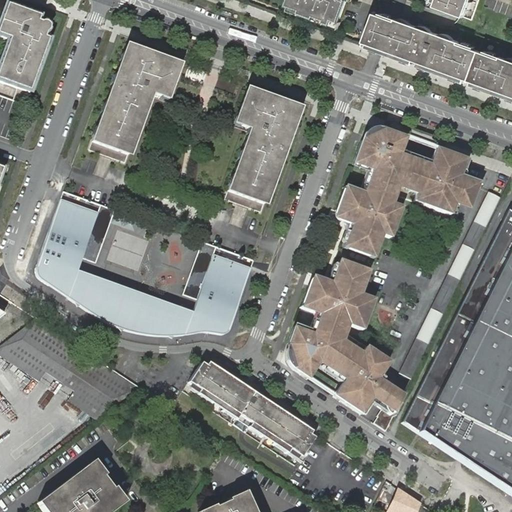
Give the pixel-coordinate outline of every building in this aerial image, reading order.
[(289,0),(287,8),(338,26),(347,0),(289,0)] [(437,0),(435,6),(464,17),(470,0),(437,0)] [(6,5),(0,21),(0,36),(8,40),(0,62),(0,81),(18,89),(16,95),(14,101),(26,105),(49,40),(45,39),(46,34),(47,33),(49,31),(49,28),(48,26),(48,25),(45,22),(38,21),(39,17),(6,5)] [(383,16),(375,13),(364,42),(372,46),(383,16)] [(389,19),(383,16),(372,46),(379,48),(385,50),(396,21),(389,19)] [(385,50),(384,54),(391,56),(403,61),(405,57),(430,66),(428,70),(447,77),(449,73),(491,88),(489,92),(508,99),(509,95),(511,96),(511,61),(503,58),(502,60),(460,45),(460,43),(397,19),(396,21),(385,50)] [(177,66),(125,47),(88,151),(106,157),(124,164),(149,96),(164,102),(177,66)] [(297,109),(246,90),(232,127),(248,132),(223,200),(241,206),(260,213),(297,109)] [(347,224),(346,225),(350,226),(342,249),(346,250),(346,249),(368,257),(368,258),(372,260),(378,244),(373,242),(376,234),(380,236),(389,239),(400,208),(391,205),(387,204),(390,197),(391,195),(449,216),(453,205),(454,206),(460,205),(464,203),(468,200),(471,197),(477,184),(459,177),(464,160),(434,149),(429,163),(428,166),(398,155),(399,152),(403,143),(394,139),(395,135),(381,130),(376,129),(371,131),(367,134),(365,138),(363,143),(360,142),(352,165),(367,170),(359,193),(343,188),(335,211),(339,213),(339,214),(339,216),(340,217),(340,218),(341,219),(342,220),(343,222),(344,222),(345,223),(347,224)] [(428,166),(429,163),(399,152),(398,155),(428,166)] [(420,362),(499,199),(488,193),(398,374),(410,380),(420,362)] [(81,259),(97,214),(59,200),(35,267),(35,269),(34,271),(35,274),(36,276),(37,278),(38,280),(41,282),(92,316),(95,318),(98,319),(100,321),(103,322),(106,324),(108,325),(111,327),(114,328),(117,329),(120,330),(123,331),(126,332),(129,333),(132,334),(135,334),(138,335),(141,336),(144,336),(147,337),(150,337),(153,337),(156,337),(159,338),(162,338),(165,338),(168,338),(171,338),(175,337),(178,337),(181,337),(190,335),(191,335),(192,335),(194,335),(196,335),(197,335),(198,335),(199,335),(200,335),(202,335),(203,335),(204,335),(205,335),(206,335),(208,335),(209,335),(210,335),(211,335),(212,336),(213,336),(215,336),(216,336),(217,337),(218,337),(220,336),(222,336),(224,335),(225,334),(227,332),(228,330),(235,310),(250,269),(212,255),(196,300),(191,313),(76,272),(81,259)] [(114,211),(100,206),(97,214),(81,259),(95,263),(114,211)] [(335,211),(334,214),(334,215),(334,217),(335,219),(337,222),(346,225),(347,224),(345,223),(344,222),(343,222),(342,220),(341,219),(340,218),(340,217),(339,216),(339,214),(339,213),(335,211)] [(511,214),(506,212),(397,424),(511,497),(511,214)] [(212,255),(215,247),(201,243),(182,295),(196,300),(212,255)] [(373,424),(385,432),(402,397),(391,389),(377,380),(388,363),(344,334),(342,333),(345,325),(362,331),(372,300),(359,295),(355,294),(358,286),(362,287),(368,272),(363,270),(363,271),(341,263),(342,262),(337,261),(329,284),(326,282),(325,283),(324,282),(322,282),(321,282),(319,282),(317,282),(316,283),(315,284),(313,285),(312,286),(312,287),(308,285),(300,309),(315,314),(307,334),(292,329),(287,345),(289,346),(287,352),(286,358),(286,362),(287,364),(289,368),(292,370),(300,375),(304,370),(311,374),(315,367),(318,364),(343,381),(341,384),(336,391),(343,396),(339,401),(360,415),(368,402),(370,399),(383,407),(380,410),(376,417),(377,418),(373,424)] [(310,281),(308,285),(312,287),(312,286),(313,285),(315,284),(316,283),(317,282),(319,282),(321,282),(322,282),(324,282),(325,283),(326,282),(319,280),(317,279),(312,279),(310,281)] [(35,318),(0,345),(0,354),(39,382),(45,374),(74,393),(66,403),(97,421),(139,388),(81,349),(35,318)] [(207,363),(205,367),(250,397),(252,393),(214,368),(207,363)] [(200,364),(187,383),(191,386),(212,400),(225,408),(237,416),(235,420),(232,424),(245,433),(248,429),(250,425),(263,433),(275,441),(300,458),(303,454),(313,439),(308,436),(263,406),(266,402),(252,393),(250,397),(205,367),(200,364)] [(318,364),(315,367),(341,384),(343,381),(318,364)] [(305,379),(307,380),(311,374),(304,370),(300,375),(305,379)] [(212,400),(191,386),(189,390),(210,403),(212,400)] [(332,397),(339,401),(343,396),(336,391),(332,397)] [(368,402),(380,410),(383,407),(370,399),(368,402)] [(311,432),(266,402),(263,406),(308,436),(311,432)] [(222,412),(235,420),(237,416),(225,408),(222,412)] [(250,425),(248,429),(260,437),(263,433),(250,425)] [(306,455),(303,454),(300,458),(275,441),(273,445),(301,463),(306,455)] [(104,511),(122,499),(113,488),(107,492),(98,480),(104,476),(95,464),(39,507),(42,511),(104,511)] [(248,511),(240,494),(227,500),(227,502),(214,508),(213,506),(200,511),(248,511)]
